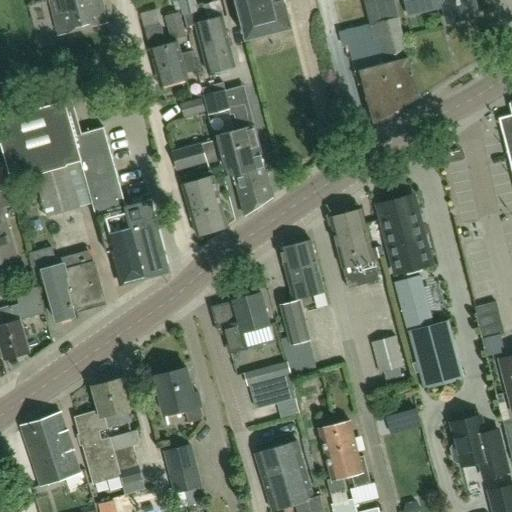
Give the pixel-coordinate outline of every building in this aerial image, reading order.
[(51,0),(60,35),(109,23),(103,0),(51,0)] [(178,0),(181,10),(182,15),(183,15),(187,27),(197,24),(209,73),(236,66),(224,18),(220,19),(207,22),(204,12),(204,9),(203,4),(197,5),(195,0),(178,0)] [(237,0),(248,40),(293,28),(286,0),(237,0)] [(379,38),(386,65),(357,73),(360,85),(364,84),(375,122),(420,97),(398,17),(395,18),(391,6),(396,4),(395,0),(362,0),(372,39),(379,38)] [(474,0),(406,0),(410,15),(445,7),(449,23),(479,16),(474,0)] [(186,36),(180,13),(166,17),(173,40),(186,36)] [(162,24),(145,29),(151,51),(152,51),(161,87),(189,79),(187,75),(197,72),(192,52),(182,55),(179,43),(168,46),(162,24)] [(12,81),(0,84),(0,110),(2,117),(21,112),(12,81)] [(230,110),(225,90),(223,83),(202,89),(209,115),(230,110)] [(202,98),(180,104),(184,118),(199,114),(206,112),(202,98)] [(0,130),(14,181),(38,174),(39,177),(68,170),(68,168),(80,165),(91,204),(95,203),(108,252),(113,250),(122,285),(172,272),(153,200),(126,207),(105,127),(76,135),(67,101),(0,118),(0,130)] [(252,115),(249,113),(238,116),(236,119),(239,131),(218,137),(227,170),(233,168),(246,216),(275,198),(253,115),(252,115)] [(511,114),(499,118),(511,166),(511,114)] [(213,141),(202,144),(202,142),(171,151),(177,171),(207,162),(209,169),(220,166),(213,141)] [(68,170),(39,177),(50,216),(82,208),(82,206),(91,204),(80,165),(68,168),(68,170)] [(183,186),(198,236),(213,231),(229,227),(212,171),(202,174),(203,180),(199,181),(183,186)] [(7,191),(0,193),(0,268),(3,267),(2,264),(18,259),(4,209),(12,207),(7,191)] [(424,237),(414,197),(410,195),(397,199),(414,268),(431,263),(427,249),(430,247),(427,236),(424,237)] [(414,268),(397,199),(380,203),(398,272),(414,268)] [(374,258),(361,209),(346,213),(364,283),(380,279),(374,258)] [(364,283),(346,213),(330,217),(343,266),(348,287),(364,283)] [(311,240),(281,248),(294,298),(324,290),(311,240)] [(43,286),(47,284),(57,323),(76,318),(73,310),(106,300),(95,263),(94,264),(90,252),(56,261),(53,249),(31,255),(35,268),(42,266),(43,273),(40,274),(43,286)] [(411,332),(426,389),(463,379),(448,321),(434,324),(421,276),(396,282),(409,332),(411,332)] [(19,305),(23,319),(45,312),(38,287),(16,293),(19,305)] [(233,299),(234,301),(221,305),(222,307),(213,309),(220,333),(225,332),(230,352),(248,347),(243,331),(269,324),(261,292),(233,299)] [(289,375),(318,367),(301,299),(281,304),(290,337),(280,340),(286,361),(289,375)] [(497,300),(476,305),(484,337),(505,331),(497,300)] [(19,305),(0,310),(0,342),(6,361),(31,354),(21,319),(23,319),(19,305)] [(404,367),(396,336),(372,342),(380,374),(384,372),(386,382),(402,378),(400,368),(404,367)] [(511,354),(501,358),(511,402),(511,354)] [(286,361),(268,366),(245,372),(248,386),(250,386),(289,375),(286,361)] [(201,405),(197,391),(191,392),(185,367),(169,371),(180,410),(184,409),(187,423),(203,418),(200,405),(201,405)] [(180,410),(169,371),(154,375),(164,414),(180,410)] [(94,385),(100,409),(102,416),(103,415),(106,427),(115,424),(130,420),(128,412),(133,411),(123,377),(94,385)] [(381,401),(421,388),(418,380),(378,393),(381,401)] [(270,411),(304,399),(299,385),(265,398),(270,411)] [(99,429),(106,427),(103,415),(102,416),(100,409),(76,416),(94,481),(121,474),(115,451),(111,437),(102,439),(99,429)] [(415,433),(431,429),(427,411),(411,415),(415,433)] [(61,412),(41,419),(21,425),(40,484),(81,471),(61,412)] [(462,463),(463,468),(480,464),(484,480),(509,473),(498,430),(484,433),(480,416),(451,423),(457,444),(452,445),(450,449),(453,461),(457,464),(462,463)] [(350,420),(335,424),(348,475),(351,474),(354,487),(371,483),(364,455),(359,456),(350,420)] [(343,476),(348,475),(335,424),(320,428),(332,479),(329,479),(332,492),(346,488),(343,476)] [(137,430),(111,437),(115,451),(134,446),(141,444),(137,430)] [(255,452),(273,510),(293,503),(297,502),(299,511),(324,511),(320,495),(315,496),(298,440),(277,446),(265,450),(255,452)] [(164,451),(174,494),(203,487),(192,444),(164,451)] [(134,446),(115,451),(121,474),(140,469),(134,446)] [(143,480),(140,469),(121,474),(124,487),(143,482),(143,480)] [(511,511),(511,484),(487,491),(492,511),(511,511)] [(348,500),(334,504),(332,504),(333,511),(356,511),(353,499),(348,500)]
